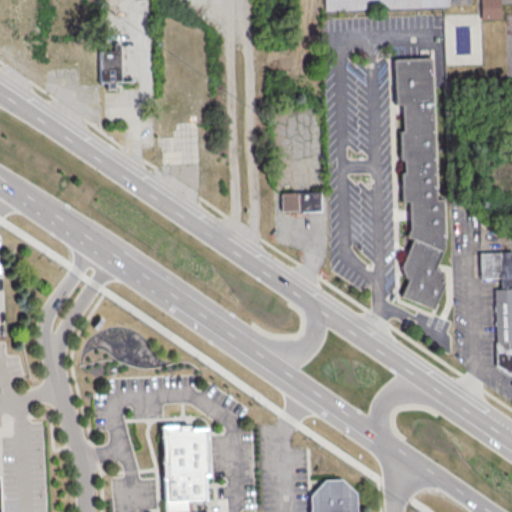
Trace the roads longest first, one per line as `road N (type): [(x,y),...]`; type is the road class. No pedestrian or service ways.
road 1 (primary): [(445,392),(0,89)]
road 2 (primary): [(259,354),(406,454)]
road 3 (primary): [(0,178),(103,248)]
